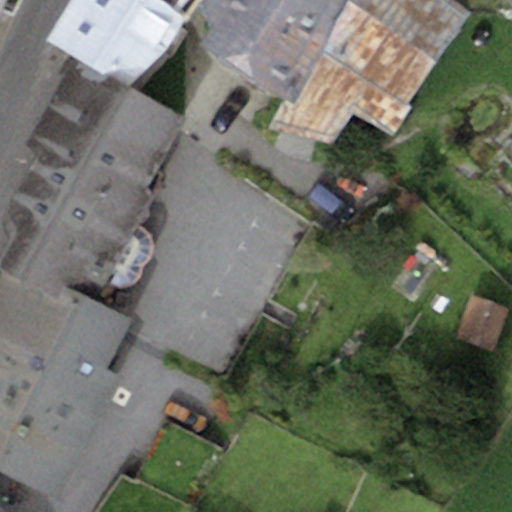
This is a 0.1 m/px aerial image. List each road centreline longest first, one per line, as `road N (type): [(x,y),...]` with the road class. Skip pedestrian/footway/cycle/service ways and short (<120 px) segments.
road 1 (unknown): [(216,185),(99,425),(44,511)]
road 2 (primary): [(65,0),(0,127)]
